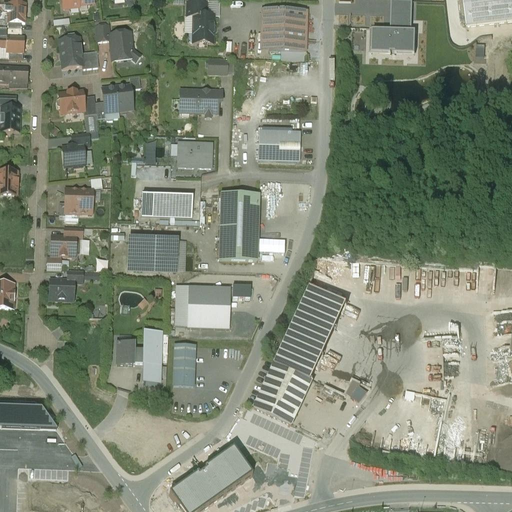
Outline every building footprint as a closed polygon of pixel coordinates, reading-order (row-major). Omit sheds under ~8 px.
[(62,0),(63,7),(69,7),(69,11),(79,10),(79,8),(78,8),(77,0),(62,0)] [(511,0),(463,0),(467,29),(511,23),(511,0)] [(26,7),(8,6),(8,8),(3,8),(0,7),(0,23),(8,24),(8,26),(20,26),(25,26),(26,7)] [(206,8),(187,7),(187,20),(194,20),(194,19),(206,20),(206,8)] [(306,15),(270,14),(269,55),(305,56),(306,15)] [(405,15),(373,19),(375,35),(351,38),(354,62),(378,59),(377,51),(409,47),(410,55),(434,52),(431,28),(407,31),(405,15)] [(70,19),(55,22),(56,27),(71,25),(70,19)] [(206,20),(194,19),(194,20),(193,37),(191,37),(190,38),(189,44),(191,46),(193,46),(193,47),(213,47),(213,20),(206,20)] [(109,29),(95,31),(96,46),(110,44),(109,38),(110,38),(109,29)] [(110,38),(109,38),(110,44),(112,62),(114,64),(119,64),(121,61),(129,60),(135,66),(140,59),(132,52),(130,36),(110,38)] [(74,38),(68,38),(67,40),(67,43),(59,44),(63,71),(82,69),(81,56),(79,41),(76,42),(75,39),(74,38)] [(24,40),(6,40),(6,41),(0,41),(0,51),(6,51),(6,56),(9,56),(23,56),(24,56),(24,40)] [(97,55),(81,56),(82,69),(82,72),(99,71),(97,55)] [(227,65),(209,64),(208,77),(226,77),(227,65)] [(28,71),(11,70),(0,69),(0,85),(7,86),(7,80),(10,80),(10,81),(11,81),(10,85),(10,86),(11,86),(27,86),(28,71)] [(130,89),(116,91),(119,114),(132,113),(130,89)] [(116,91),(102,92),(105,116),(119,114),(116,91)] [(82,94),(58,97),(59,103),(57,104),(57,110),(60,111),(61,117),(84,114),(83,101),(82,94)] [(208,95),(204,95),(204,94),(203,94),(203,95),(181,94),(180,116),(217,118),(217,107),(220,107),(221,95),(208,95)] [(94,100),(83,101),(84,114),(84,119),(96,118),(94,100)] [(20,112),(2,112),(1,137),(20,138),(20,112)] [(300,136),(258,135),(258,165),(299,166),(300,136)] [(88,137),(71,138),(72,150),(83,149),(89,149),(88,137)] [(179,147),(178,171),(211,172),(211,148),(179,147)] [(83,149),(72,150),(62,151),(64,170),(74,169),(74,171),(82,170),(82,168),(85,168),(83,149)] [(18,175),(0,174),(0,198),(17,199),(18,175)] [(79,192),(65,192),(65,206),(65,216),(78,216),(79,192)] [(92,193),(79,192),(78,216),(92,217),(92,193)] [(258,199),(221,198),(219,265),(256,266),(258,199)] [(171,221),(171,200),(152,200),(152,221),(171,221)] [(192,201),(171,200),(171,221),(192,222),(192,201)] [(78,216),(65,216),(65,219),(65,224),(78,225),(78,216)] [(82,231),(64,231),(64,240),(76,240),(75,242),(82,242),(82,231)] [(64,240),(52,239),(51,259),(75,260),(75,242),(76,240),(64,240)] [(187,273),(188,242),(167,241),(167,257),(172,257),(171,272),(187,273)] [(82,275),(68,275),(67,284),(74,284),(74,286),(82,286),(82,282),(98,283),(98,277),(82,276),(82,275)] [(67,284),(50,283),(50,303),(73,304),(74,286),(74,284),(67,284)] [(13,288),(0,287),(0,311),(12,312),(12,304),(13,304),(14,295),(13,295),(13,288)] [(230,292),(189,291),(188,311),(229,312),(230,292)] [(311,291),(276,367),(312,384),(348,308),(311,291)] [(229,312),(188,311),(187,331),(228,333),(229,312)] [(122,316),(122,328),(130,329),(131,316),(122,316)] [(161,336),(145,336),(144,355),(133,354),(133,366),(144,367),(144,369),(160,370),(161,336)] [(133,347),(117,347),(117,368),(133,369),(133,366),(133,354),(133,347)] [(195,349),(174,348),(173,389),(194,390),(195,349)] [(312,384),(276,367),(265,389),(266,390),(255,412),(292,429),(313,384),(312,384)] [(129,378),(141,378),(141,370),(129,370),(129,378)] [(39,411),(0,408),(0,439),(37,442),(39,411)] [(204,472),(206,474),(198,480),(215,505),(233,492),(214,465),(204,472)]
